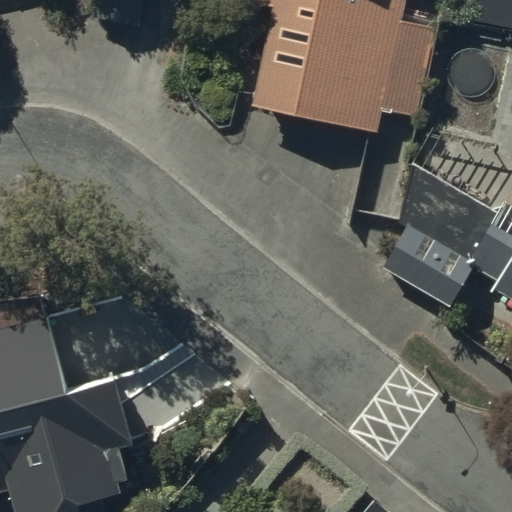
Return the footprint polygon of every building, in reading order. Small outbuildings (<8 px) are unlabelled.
[(252,99),(378,126),(383,106),(423,115),(442,27),(427,24),(430,11),(405,6),(405,0),(265,0),(274,2),(252,99)] [(501,209),(435,171),(381,263),(447,301),(470,263),(501,209)] [(511,204),(506,201),(501,209),(470,263),(491,275),(486,284),(511,299),(511,204)] [(130,437),(108,363),(60,377),(40,310),(0,321),(0,485),(1,485),(9,511),(80,511),(77,499),(121,486),(108,444),(130,437)] [(385,511),(363,495),(350,511),(385,511)]
